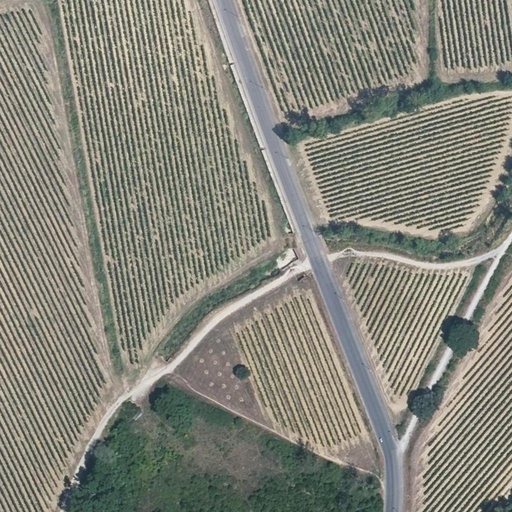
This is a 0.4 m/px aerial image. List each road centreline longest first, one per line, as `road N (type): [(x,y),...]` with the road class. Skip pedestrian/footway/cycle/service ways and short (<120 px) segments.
road 1 (track): [(508,247),(448,266),(337,255),(235,305),(177,360),(121,395),(64,511)]
road 2 (residential): [(392,511),(393,459),(222,0)]
road 3 (track): [(511,241),(393,459)]
